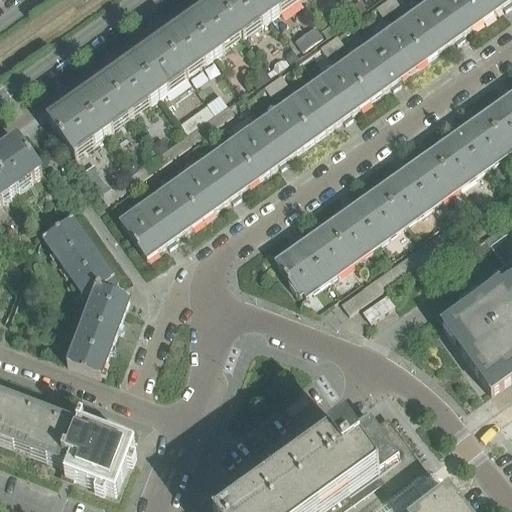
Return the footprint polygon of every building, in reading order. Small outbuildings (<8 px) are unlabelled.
[(243,46),(298,6),(293,0),(233,0),(218,11),(243,46)] [(462,42),(482,28),(461,0),(441,0),(400,30),(426,68),(454,48),(456,51),(464,45),(462,42)] [(510,8),(511,6),(511,0),(461,0),(482,28),(502,14),(504,17),(511,11),(510,8)] [(389,16),(396,11),(390,3),(384,8),(389,16)] [(350,12),(356,21),(366,14),(359,5),(350,12)] [(379,23),(389,16),(384,8),(373,15),(379,23)] [(243,46),(218,11),(217,9),(192,26),(191,25),(182,31),(184,33),(161,48),(187,85),(243,46)] [(321,37),(325,43),(336,36),(331,29),(321,37)] [(398,88),(426,68),(400,30),(344,69),(371,107),(390,94),(392,96),(400,90),(398,88)] [(297,46),(305,57),(320,46),(312,35),(297,46)] [(334,55),(339,51),(334,43),(328,47),(334,55)] [(323,63),(334,55),(328,47),(317,55),(323,63)] [(133,124),(187,85),(161,48),(159,50),(161,51),(139,66),(137,62),(128,69),(130,72),(108,88),(133,124)] [(289,69),(298,62),(292,54),(287,58),(286,65),(289,69)] [(350,122),(371,107),(344,69),(287,109),(314,147),(342,128),(343,130),(352,124),(350,122)] [(262,71),(250,79),(258,90),(270,82),(262,71)] [(277,95),(282,91),(277,83),(272,87),(277,95)] [(265,103),(277,95),(272,87),(259,95),(265,103)] [(76,165),(133,124),(108,88),(84,105),(81,102),(73,108),(75,112),(52,128),(50,126),(49,127),(76,165)] [(511,159),(511,158),(511,96),(511,97),(504,103),(506,107),(485,122),(511,159)] [(287,167),(314,147),(287,109),(231,149),(258,187),(278,173),(280,176),(288,169),(287,167)] [(214,134),(233,120),(228,112),(209,126),(214,134)] [(193,121),(181,129),(189,140),(201,131),(193,121)] [(511,159),(485,122),(463,137),(460,134),(452,140),(455,143),(433,159),(459,196),(511,159)] [(194,148),(214,134),(209,126),(201,131),(189,140),(194,148)] [(164,169),(194,148),(189,140),(159,161),(164,169)] [(167,153),(161,145),(153,151),(159,160),(167,153)] [(18,148),(19,147),(18,146),(0,158),(0,211),(42,181),(42,180),(41,180),(18,148)] [(240,199),(258,187),(231,149),(177,188),(204,225),(231,205),(234,209),(243,203),(240,199)] [(407,233),(459,196),(433,159),(411,175),(408,171),(399,177),(402,181),(381,196),(407,233)] [(136,189),(164,169),(159,161),(132,181),(136,189)] [(127,170),(133,179),(141,173),(135,164),(127,170)] [(107,209),(136,189),(132,181),(102,202),(107,209)] [(95,191),(102,201),(112,194),(104,184),(95,191)] [(176,245),(204,225),(177,188),(120,228),(147,266),(167,252),(169,255),(178,249),(176,245)] [(355,270),(407,233),(381,196),(359,212),(356,208),(348,213),(351,217),(329,233),(355,270)] [(477,222),(484,218),(477,208),(470,213),(477,222)] [(470,228),(477,222),(470,213),(463,218),(470,228)] [(115,283),(109,285),(68,227),(44,245),(86,304),(92,300),(94,303),(68,372),(101,384),(131,306),(121,302),(123,295),(118,292),(119,290),(115,283)] [(306,305),(355,270),(329,233),(307,248),(304,244),(295,250),(298,254),(276,270),(290,289),(288,290),(296,301),(297,300),(299,302),(300,302),(303,301),(306,305)] [(511,240),(508,243),(501,233),(474,252),(482,263),(450,285),(451,286),(451,285),(493,256),(504,271),(462,301),(434,321),(491,401),(511,385),(511,240)] [(420,270),(451,248),(443,237),(413,259),(420,270)] [(420,270),(413,259),(362,295),(370,306),(420,270)] [(4,279),(10,288),(21,279),(15,271),(4,279)] [(370,306),(362,295),(340,311),(348,321),(370,306)] [(371,329),(395,312),(387,301),(363,318),(371,329)] [(0,443),(14,407),(0,401),(0,443)] [(79,432),(78,431),(27,412),(14,407),(0,443),(0,448),(64,473),(65,472),(64,471),(79,432)] [(377,434),(370,424),(348,440),(346,438),(329,451),(328,450),(312,462),(313,463),(244,511),(331,511),(332,511),(346,501),(347,502),(348,502),(347,501),(359,492),(360,493),(361,493),(360,491),(375,481),(376,481),(384,475),(385,476),(400,465),(377,434)] [(84,426),(80,425),(78,431),(79,432),(64,471),(65,472),(78,476),(74,486),(116,502),(135,452),(87,433),(83,432),(84,426)] [(395,492),(423,475),(388,426),(377,434),(400,465),(385,476),(395,492)] [(430,511),(455,511),(446,500),(430,511)]
